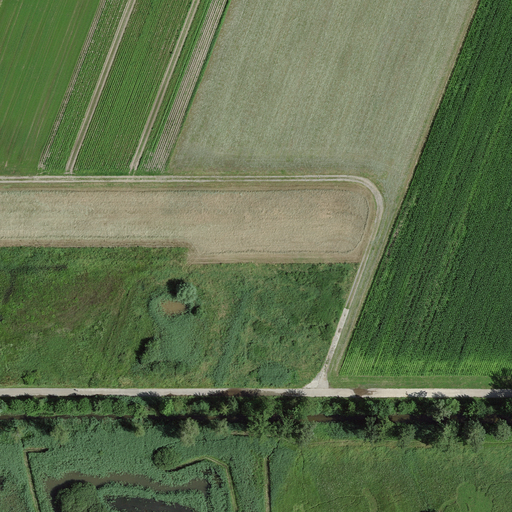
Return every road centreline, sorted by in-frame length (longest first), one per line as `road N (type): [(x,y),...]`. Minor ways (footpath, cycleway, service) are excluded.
road 1 (track): [(0,178),(369,184),(379,213),(317,394)]
road 2 (track): [(0,393),(511,395)]
